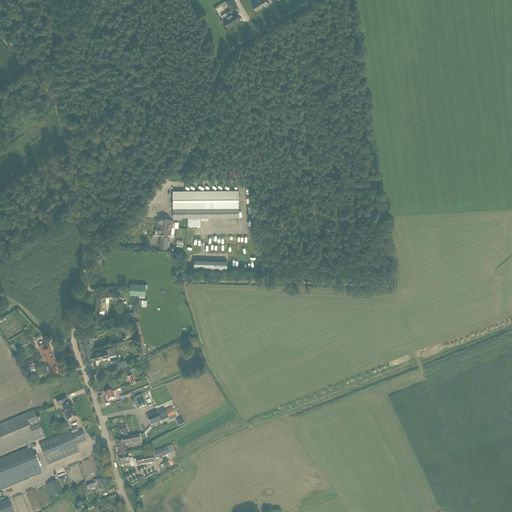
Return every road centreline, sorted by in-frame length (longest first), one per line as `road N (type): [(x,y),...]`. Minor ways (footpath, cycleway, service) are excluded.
road 1 (unclassified): [(312,0),(222,57),(189,152),(86,280)]
road 2 (unclassified): [(131,511),(73,344),(86,280)]
road 3 (track): [(84,285),(69,144),(44,86)]
